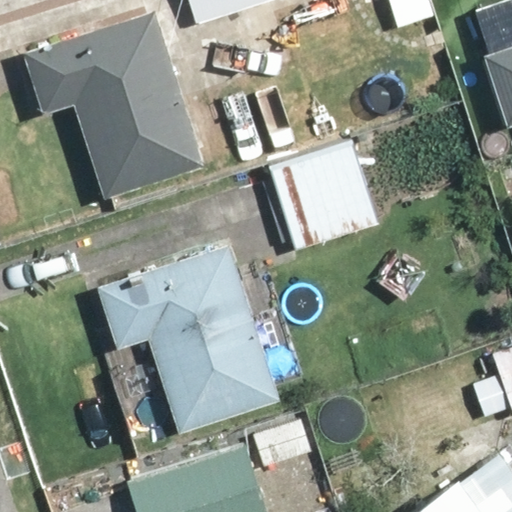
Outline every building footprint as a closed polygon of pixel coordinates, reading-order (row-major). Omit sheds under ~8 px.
[(181,0),(189,22),(258,0),(181,0)] [(191,160),(143,7),(7,49),(27,113),(60,102),(89,192),(191,160)] [(493,127),(511,121),(511,42),(471,55),(493,127)] [(350,135),(255,165),(282,250),(376,220),(350,135)] [(265,395),(214,241),(82,284),(103,347),(133,337),(164,429),(265,395)] [(511,344),(484,353),(502,412),(511,409),(511,344)] [(252,511),(232,444),(115,479),(125,511),(252,511)] [(511,511),(511,488),(483,449),(442,479),(437,472),(380,511),(511,511)]
